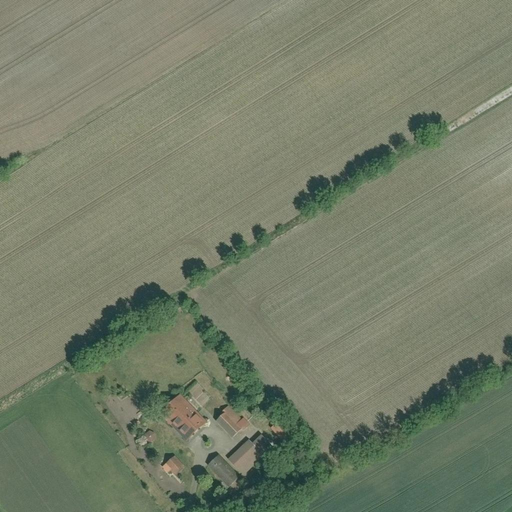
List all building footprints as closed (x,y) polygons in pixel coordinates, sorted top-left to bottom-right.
[(208,420),(181,392),(160,412),(187,440),(208,420)] [(242,418),(229,404),(221,411),(223,414),(217,420),(233,437),(242,428),(244,430),(251,423),(244,416),(242,418)] [(295,434),(279,419),(269,429),(285,444),(295,434)] [(150,430),(142,435),(148,443),(155,438),(150,430)] [(262,432),(252,441),(265,454),(269,459),(279,450),(262,432)] [(252,441),(249,438),(229,458),(244,474),(265,454),(252,441)] [(241,475),(219,453),(207,464),(229,487),(241,475)] [(186,466),(176,455),(165,464),(176,475),(186,466)]
